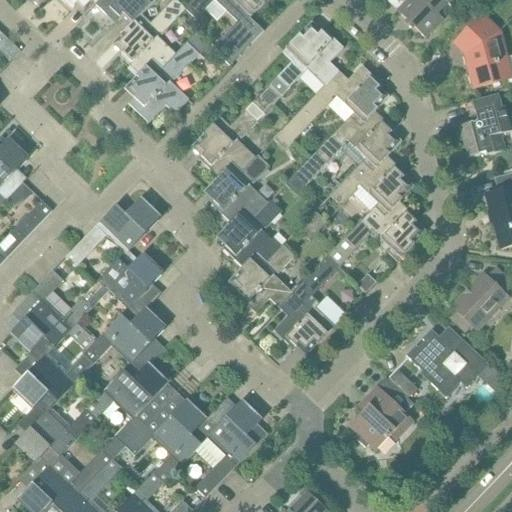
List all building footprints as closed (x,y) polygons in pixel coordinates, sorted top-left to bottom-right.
[(60,0),(72,11),(74,8),(84,17),(95,5),(100,0),(99,0),(60,0)] [(99,1),(95,5),(114,24),(119,19),(128,27),(130,25),(130,26),(142,14),(155,0),(99,0),(100,0),(99,1)] [(140,74),(153,60),(163,69),(176,55),(157,37),(160,34),(162,35),(186,10),(187,9),(185,7),(177,0),(172,0),(151,23),(142,14),(130,26),(130,25),(128,27),(112,44),(121,54),(119,56),(129,66),(131,64),(140,72),(139,73),(140,74)] [(211,49),(230,66),(263,31),(249,18),(266,0),(191,0),(185,7),(187,9),(186,10),(195,20),(214,0),(237,22),(211,49)] [(407,0),(397,11),(408,22),(408,27),(413,27),(424,38),(443,19),(432,9),(441,0),(443,0),(453,9),(461,0),(407,0)] [(495,38),(499,33),(482,16),(454,44),(464,54),(473,89),(511,78),(511,56),(501,60),(495,38)] [(292,62),(270,85),(282,97),(305,73),(303,71),(306,68),(324,86),(325,86),(339,72),(329,63),(343,49),(323,29),(321,32),(311,23),(291,44),(283,52),(282,53),(292,62)] [(0,52),(10,62),(20,52),(0,32),(0,52)] [(199,55),(187,43),(176,55),(163,69),(153,60),(140,74),(139,73),(124,89),(133,99),(128,104),(148,124),(165,106),(175,115),(189,101),(169,82),(172,79),(174,81),(199,55)] [(324,86),(281,131),(293,142),(334,100),(332,99),(335,96),(353,114),(350,117),(360,127),(372,114),(373,114),(389,97),(379,88),(382,86),(362,66),(348,81),(339,72),(325,86),(324,86)] [(270,85),(261,94),(273,106),(282,97),(270,85)] [(261,94),(252,103),(264,115),(273,106),(261,94)] [(477,122),(458,127),(467,159),(485,154),(486,157),(502,153),(498,136),(511,132),(505,107),(502,108),(498,95),(472,102),(477,122)] [(207,132),(191,148),(201,157),(199,159),(209,169),(211,167),(220,176),(222,174),(233,163),(242,173),(256,159),(255,158),(237,140),(240,137),(241,139),(264,115),(252,103),(230,127),(220,117),(207,132)] [(311,159),(303,167),(315,178),(329,163),(346,146),(344,144),(347,141),(349,142),(365,159),(362,162),(372,172),(385,159),(387,157),(391,153),(401,142),(392,133),(394,131),(384,121),(382,123),(373,114),(372,114),(360,127),(350,117),(318,151),(318,152),(311,159)] [(285,152),(293,142),(281,131),(273,140),(285,152)] [(0,188),(26,161),(6,142),(0,148),(0,188)] [(245,208),(254,218),(268,204),(267,203),(249,185),(252,183),(253,184),(270,167),(258,155),(255,158),(256,159),(242,173),(233,163),(222,174),(220,176),(204,193),(213,202),(211,204),(221,214),(223,212),(232,221),(234,219),(245,208)] [(362,162),(330,196),(342,207),(352,196),(369,213),(375,207),(385,216),(397,204),(414,187),(404,178),(406,176),(396,166),(394,168),(385,159),(372,172),(362,162)] [(511,173),(494,179),(497,191),(486,194),(500,249),(511,246),(511,173)] [(297,196),(306,187),(294,176),(285,185),(297,196)] [(126,215),(116,206),(65,258),(76,268),(109,233),(128,252),(159,221),(139,201),(126,215)] [(246,264),(247,264),(257,253),(266,263),(280,249),(280,248),(261,230),(264,228),(266,229),(282,212),(270,201),(267,203),(268,204),(254,218),(245,208),(234,219),(232,221),(216,238),(225,247),(223,249),(233,259),(235,257),(244,266),(246,264)] [(0,265),(52,211),(41,202),(9,235),(0,244),(0,265)] [(386,252),(397,262),(426,232),(416,223),(418,220),(408,210),(406,212),(397,204),(385,216),(375,207),(326,257),(338,268),(370,235),(369,234),(371,231),(390,249),(386,252)] [(327,223),(315,212),(315,211),(306,221),(318,232),(327,223)] [(309,241),(318,232),(306,221),(297,230),(309,241)] [(294,257),(283,246),(282,245),(280,248),(280,249),(266,263),(257,253),(247,264),(246,264),(244,266),(228,283),(238,292),(235,294),(246,304),(248,302),(256,311),(254,313),(255,313),(269,299),(278,308),(292,294),(292,293),(273,275),(276,273),(278,274),(294,257)] [(135,264),(125,254),(118,261),(128,271),(135,264)] [(81,299),(92,309),(112,289),(130,306),(120,316),(131,326),(145,311),(136,302),(163,274),(143,255),(135,264),(128,271),(118,261),(81,299)] [(288,317),(274,331),(275,332),(276,330),(285,338),(283,340),(294,350),(296,348),(306,357),(321,341),(335,327),(324,317),(315,309),(319,305),(311,297),(323,284),(338,268),(326,257),(311,273),(292,293),(292,294),(278,308),(288,317)] [(457,312),(452,318),(466,332),(472,326),(476,330),(506,298),(503,295),(511,286),(494,270),(486,279),(483,276),(453,308),(457,312)] [(32,292),(42,302),(62,281),(53,271),(32,292)] [(357,286),(366,295),(377,283),(368,275),(357,286)] [(30,353),(44,338),(54,348),(92,309),(81,299),(61,320),(42,302),(10,334),(30,353)] [(120,316),(83,354),(94,364),(114,343),(132,361),(123,371),(133,381),(148,365),(147,365),(138,357),(165,329),(145,310),(145,311),(131,326),(120,316)] [(431,331),(406,357),(409,359),(418,368),(422,372),(420,374),(421,375),(446,399),(461,383),(467,389),(478,377),(497,395),(507,384),(489,366),(488,365),(448,328),(439,338),(431,331)] [(13,390),(32,408),(47,393),(57,403),(94,364),(83,354),(63,375),(45,358),(54,348),(44,338),(30,353),(29,355),(38,363),(13,390)] [(99,396),(86,409),(97,419),(113,402),(116,398),(135,416),(131,420),(115,437),(116,438),(103,451),(112,460),(113,461),(126,448),(125,447),(145,426),(136,417),(155,397),(158,393),(167,384),(148,365),(133,381),(123,371),(99,396)] [(404,377),(395,387),(408,399),(410,398),(417,390),(411,385),(407,380),(404,377)] [(363,412),(349,426),(360,436),(356,440),(365,448),(369,445),(375,451),(389,437),(394,442),(399,436),(413,422),(406,414),(404,413),(413,404),(385,378),(377,387),(363,401),(357,407),(363,412)] [(47,393),(32,408),(31,410),(40,419),(15,445),(34,463),(35,463),(43,455),(53,464),(59,458),(96,419),(86,409),(66,430),(48,413),(57,403),(47,393)] [(173,453),(153,474),(164,484),(194,452),(201,445),(191,436),(205,420),(186,402),(154,435),(145,426),(125,447),(135,456),(155,435),(173,453)] [(213,470),(195,488),(205,498),(265,436),(256,426),(261,421),(241,402),(216,428),(207,419),(205,420),(191,436),(201,445),(194,452),(213,470)] [(53,464),(43,455),(35,463),(34,463),(21,477),(30,486),(18,500),(30,511),(61,511),(112,460),(102,451),(78,475),(59,458),(53,464)] [(96,511),(89,504),(122,470),(112,460),(61,511),(96,511)] [(153,474),(116,511),(191,511),(193,511),(182,501),(171,511),(151,511),(144,505),(164,484),(153,474)] [(324,511),(306,494),(289,511),(324,511)]
